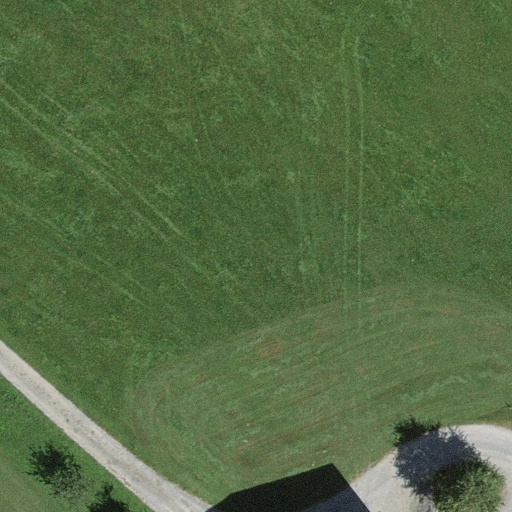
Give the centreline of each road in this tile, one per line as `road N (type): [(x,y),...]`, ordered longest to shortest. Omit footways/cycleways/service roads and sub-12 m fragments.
road 1 (track): [(179,511),(0,351)]
road 2 (track): [(511,454),(458,441),(425,453),(336,511)]
